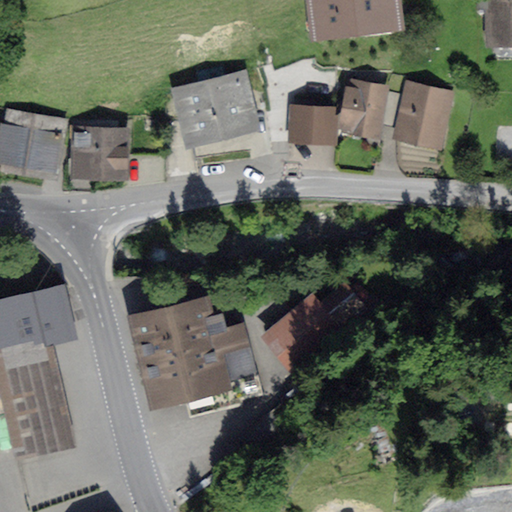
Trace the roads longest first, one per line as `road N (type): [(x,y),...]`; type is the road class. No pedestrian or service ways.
road 1 (unclassified): [(511,203),(305,184),(73,215)]
road 2 (tertiary): [(73,215),(156,511)]
road 3 (unknown): [(135,449),(0,492)]
